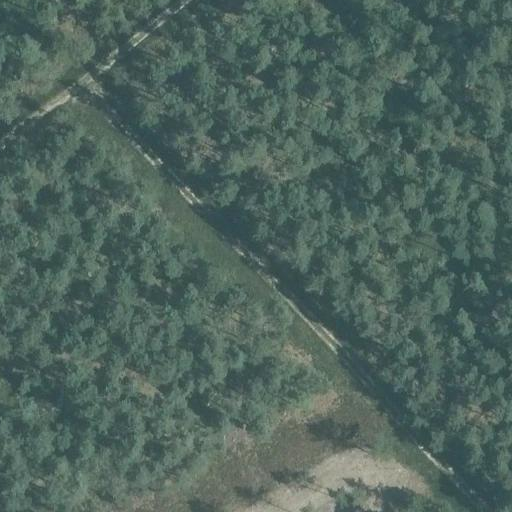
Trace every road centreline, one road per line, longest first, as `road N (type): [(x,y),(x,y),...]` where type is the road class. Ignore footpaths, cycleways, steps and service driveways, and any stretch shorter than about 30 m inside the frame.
road 1 (track): [(82,84),(487,511)]
road 2 (track): [(0,148),(190,0)]
